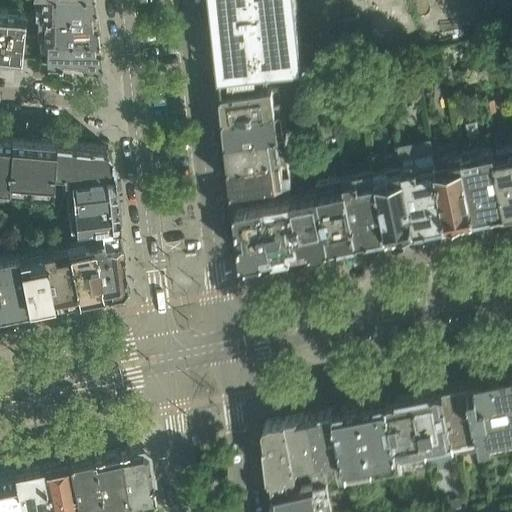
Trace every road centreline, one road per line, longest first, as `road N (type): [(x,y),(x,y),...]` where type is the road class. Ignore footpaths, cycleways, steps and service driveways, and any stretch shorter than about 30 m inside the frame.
road 1 (residential): [(227,345),(186,0)]
road 2 (residential): [(135,108),(164,358)]
road 3 (residential): [(288,333),(341,378),(511,342)]
road 4 (residential): [(511,238),(383,264),(352,321)]
road 5 (residential): [(248,511),(227,345)]
road 6 (tertiary): [(511,288),(352,321)]
road 7 (residential): [(164,358),(184,511)]
road 8 (residential): [(135,108),(0,96)]
road 9 (residential): [(115,369),(51,330),(0,341)]
road 10 (residential): [(0,442),(45,433),(91,374)]
